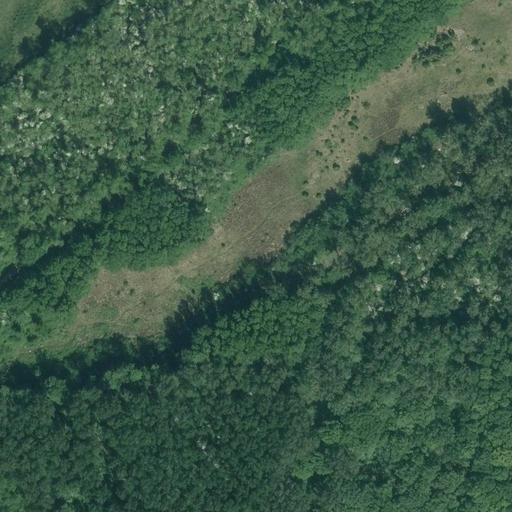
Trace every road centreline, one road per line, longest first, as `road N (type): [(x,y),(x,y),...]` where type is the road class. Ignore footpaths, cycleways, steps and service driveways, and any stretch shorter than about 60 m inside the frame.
road 1 (track): [(310,511),(323,324),(334,297),(376,257),(511,185)]
road 2 (track): [(314,0),(248,79),(0,281)]
